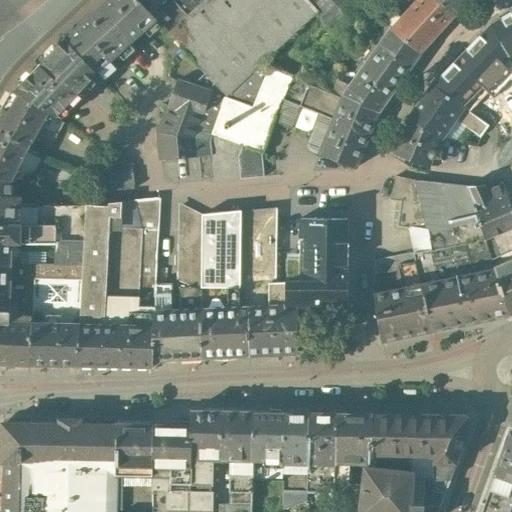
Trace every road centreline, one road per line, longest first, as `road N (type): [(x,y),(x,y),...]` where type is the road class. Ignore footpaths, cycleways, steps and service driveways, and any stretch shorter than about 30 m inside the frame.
road 1 (residential): [(361,178),(155,188),(135,154),(81,99),(13,50)]
road 2 (residential): [(0,392),(362,374)]
road 3 (residential): [(361,178),(426,61),(494,0)]
road 4 (residential): [(362,374),(361,178)]
road 5 (unknown): [(511,174),(470,178),(387,164),(361,178)]
road 6 (residential): [(484,372),(501,405),(458,511)]
road 7 (residential): [(362,374),(484,372)]
